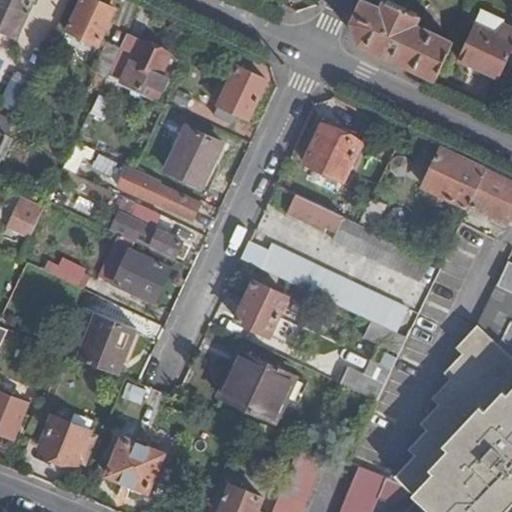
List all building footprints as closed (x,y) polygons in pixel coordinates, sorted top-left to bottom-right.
[(0,0),(0,24),(19,33),(35,0),(0,0)] [(99,45),(116,9),(96,0),(83,0),(68,30),(99,45)] [(359,42),(436,79),(452,44),(416,26),(420,17),(406,9),(409,2),(404,0),(386,0),(381,10),(364,1),(353,23),(359,42)] [(482,70),(499,78),(511,49),(511,31),(502,27),(497,37),(473,27),(458,58),(476,67),(478,62),(484,65),(482,70)] [(174,54),(129,33),(121,48),(110,74),(145,91),(149,81),(167,90),(173,78),(164,74),(167,69),(174,54)] [(96,68),(109,75),(110,74),(121,48),(110,42),(96,68)] [(251,120),(269,81),(239,67),(217,114),(235,123),(239,115),(251,120)] [(175,74),(167,69),(164,74),(173,78),(175,74)] [(17,73),(2,104),(20,113),(34,82),(17,73)] [(149,81),(145,91),(163,99),(167,90),(149,81)] [(0,152),(16,119),(0,112),(0,152)] [(342,180),(360,143),(323,124),(304,162),(342,180)] [(205,186),(226,143),(190,126),(170,170),(205,186)] [(92,147),(79,140),(66,168),(78,174),(92,147)] [(488,169),(443,148),(425,186),(470,208),(471,205),(488,169)] [(175,185),(130,165),(120,185),(193,219),(202,202),(174,188),(175,185)] [(511,213),(511,180),(488,169),(471,205),(508,222),(511,213)] [(157,225),(163,214),(101,184),(97,196),(157,225)] [(29,188),(1,247),(23,258),(51,199),(29,188)] [(360,224),(295,194),(286,213),(325,231),(328,227),(336,231),(332,241),(419,282),(431,258),(375,231),(387,205),(372,198),(360,224)] [(119,218),(115,230),(147,245),(148,242),(186,259),(193,245),(162,231),(159,237),(119,218)] [(272,246),(261,268),(383,326),(396,332),(407,309),(272,246)] [(157,301),(172,269),(133,251),(119,282),(157,301)] [(56,252),(46,270),(76,286),(85,267),(56,252)] [(511,263),(510,263),(478,329),(496,347),(508,321),(511,313),(511,263)] [(255,282),(246,301),(280,317),(288,298),(255,282)] [(280,317),(246,301),(238,320),(270,336),(280,317)] [(81,356),(121,372),(138,325),(98,310),(81,356)] [(511,323),(508,321),(496,347),(511,360),(511,323)] [(396,332),(383,326),(376,342),(400,352),(407,338),(396,332)] [(417,456),(404,485),(470,511),(495,511),(511,495),(511,360),(496,347),(478,329),(480,332),(470,341),(473,347),(464,355),(466,358),(458,366),(461,371),(452,380),(440,406),(443,411),(434,418),(437,422),(428,431),(432,437),(424,444),(426,447),(417,456)] [(284,395),(294,375),(236,348),(227,366),(231,369),(219,394),(273,419),(284,395)] [(353,389),(379,401),(387,383),(362,372),(353,389)] [(306,381),(294,375),(284,395),(296,400),(306,381)] [(0,390),(0,430),(14,436),(29,403),(0,390)] [(78,463),(91,431),(57,418),(43,448),(78,463)] [(149,492),(166,454),(126,436),(109,475),(149,492)] [(303,511),(327,455),(300,444),(272,511),(303,511)] [(342,511),(373,511),(381,496),(410,507),(414,497),(404,485),(361,468),(342,511)] [(470,511),(404,485),(414,497),(430,511),(470,511)] [(223,511),(261,511),(258,511),(263,499),(234,487),(223,511)]
